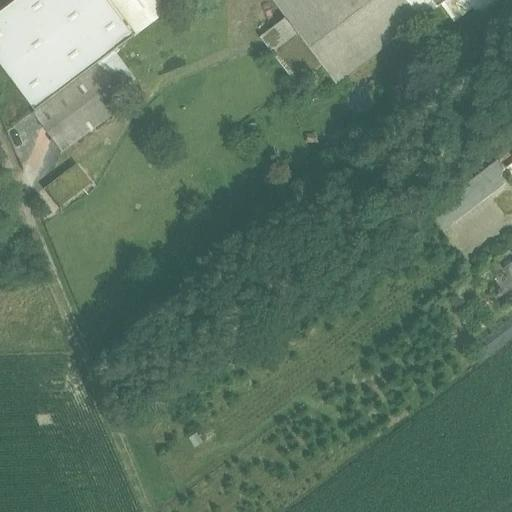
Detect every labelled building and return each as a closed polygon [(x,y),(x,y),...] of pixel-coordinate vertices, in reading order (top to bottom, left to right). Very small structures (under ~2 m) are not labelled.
[(112,0),(16,0),(0,12),(0,63),(36,111),(138,34),(112,0)] [(112,0),(138,34),(180,3),(180,2),(178,0),(112,0)] [(336,85),(437,9),(430,0),(271,0),(285,19),(321,66),(336,85)] [(447,0),(430,0),(437,9),(447,0)] [(321,66),(285,19),(260,37),(296,85),(321,66)] [(36,111),(34,113),(63,151),(127,102),(98,64),(36,111)] [(496,161),(428,212),(443,232),(504,187),(499,180),(504,171),(496,161)] [(47,189),(63,209),(94,184),(78,164),(47,189)] [(511,317),(475,346),(486,360),(511,339),(511,317)]
